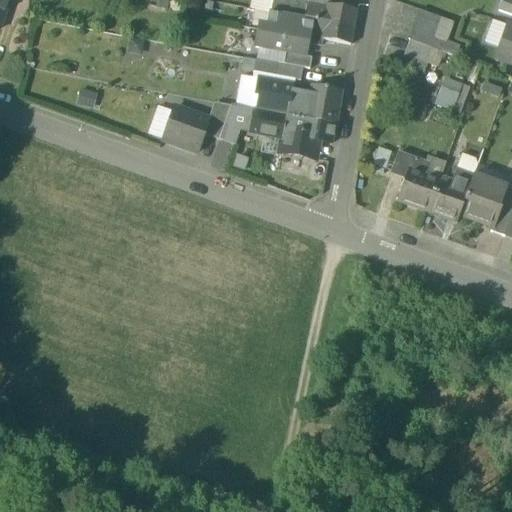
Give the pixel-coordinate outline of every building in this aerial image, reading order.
[(0,0),(0,23),(8,0),(0,0)] [(272,15),(274,0),(252,0),(251,11),(270,14),(272,15)] [(274,0),(272,15),(305,21),(307,9),(309,3),(294,0),(274,0)] [(329,0),(327,0),(309,0),(309,3),(307,9),(325,12),(326,8),(328,8),(329,0)] [(511,2),(505,0),(504,0),(502,0),(498,12),(511,17),(511,2)] [(325,12),(307,9),(305,21),(311,22),(353,30),(356,13),(328,8),(326,8),(325,12)] [(272,15),(270,14),(270,15),(255,12),(253,27),(258,28),(259,28),(255,49),(285,55),(304,59),(307,46),(311,22),(305,21),(272,15)] [(410,42),(432,50),(442,22),(420,14),(410,42)] [(353,30),(311,22),(307,46),(320,48),(321,41),(350,47),(353,30)] [(511,28),(507,27),(495,60),(511,65),(511,28)] [(432,50),(410,42),(401,65),(424,74),(432,50)] [(304,59),(285,55),(283,66),(302,70),(309,71),(311,60),(304,59)] [(283,66),(278,66),(255,62),(253,74),(300,83),(302,70),(283,66)] [(462,112),(471,89),(447,80),(438,103),(462,112)] [(293,88),(257,81),(254,96),(258,97),(255,112),(270,115),(286,118),(291,94),(292,94),(293,88)] [(292,94),(291,94),(286,118),(335,127),(342,94),(311,88),(309,98),(292,94)] [(230,108),(214,105),(208,122),(209,122),(204,137),(218,142),(230,108)] [(255,112),(231,108),(230,108),(218,142),(234,148),(240,133),(251,135),(255,112)] [(208,122),(174,110),(162,142),(197,155),(204,137),(209,122),(208,122)] [(270,115),(255,112),(251,135),(266,138),(270,115)] [(286,118),(270,115),(266,138),(281,140),(278,155),(309,160),(313,141),(332,145),(335,127),(286,118)] [(409,159),(397,155),(390,175),(402,179),(409,159)] [(429,166),(409,159),(402,179),(408,181),(410,174),(427,180),(428,176),(426,175),(429,166)] [(494,190),(472,182),(473,178),(455,172),(451,184),(469,191),(459,217),(483,225),(485,222),(494,225),(507,190),(495,186),(494,190)] [(427,180),(410,174),(408,181),(400,204),(428,214),(440,180),(428,176),(427,180)] [(451,184),(440,180),(428,214),(457,224),(459,217),(469,191),(451,184)] [(494,225),(493,229),(492,229),(490,233),(503,238),(511,212),(511,191),(507,190),(494,225)] [(511,212),(503,238),(511,241),(511,212)]
